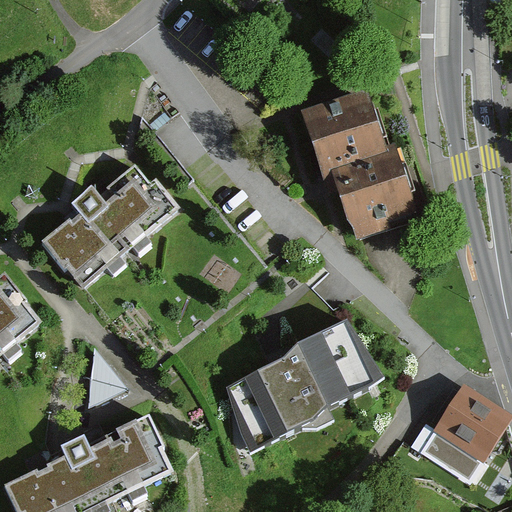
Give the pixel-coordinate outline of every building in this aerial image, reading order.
[(504,0),(490,0),(491,11),(505,10),(504,0)] [(360,97),(296,117),(316,179),(325,176),(380,159),(360,97)] [(380,159),(325,176),(343,235),(409,215),(390,155),(380,159)] [(73,216),(37,246),(60,273),(62,271),(79,290),(175,211),(154,186),(148,191),(129,169),(90,202),(83,194),(66,208),(73,216)] [(245,462),(390,383),(351,314),(294,271),(245,325),(279,362),(225,386),(245,462)] [(0,357),(38,325),(21,306),(24,303),(1,276),(0,277),(0,357)] [(90,409),(129,391),(95,349),(91,379),(90,409)] [(508,417),(465,390),(438,434),(480,461),(508,417)] [(68,460),(12,489),(23,511),(99,511),(171,476),(160,453),(163,451),(148,421),(93,449),(88,440),(67,451),(64,452),(68,460)]
